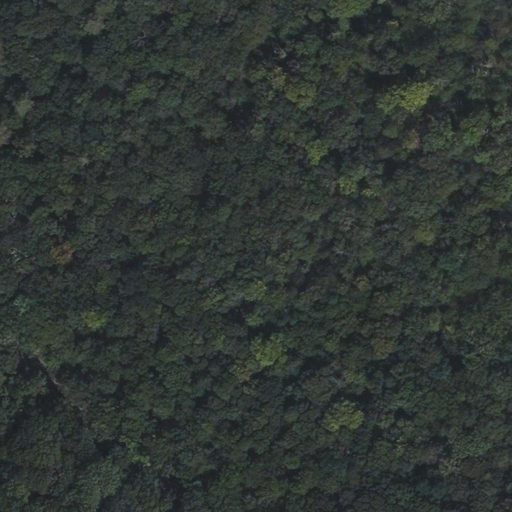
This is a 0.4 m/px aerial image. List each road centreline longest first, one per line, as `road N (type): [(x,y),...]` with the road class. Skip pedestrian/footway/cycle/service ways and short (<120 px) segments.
road 1 (unknown): [(0,316),(214,511)]
road 2 (track): [(0,147),(125,0)]
